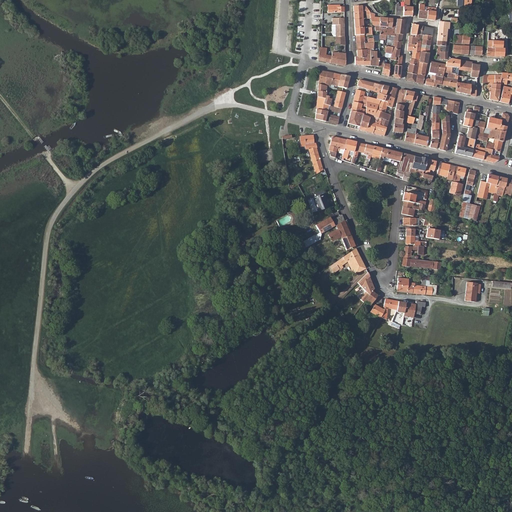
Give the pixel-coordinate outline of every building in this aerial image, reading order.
[(403,0),(403,7),(403,15),(403,16),(412,16),(412,8),(409,7),(409,0),(403,0)] [(395,4),(395,15),(403,15),(403,7),(398,7),(399,4),(395,4)] [(418,5),(416,20),(434,22),(436,10),(426,8),(425,13),(423,13),(424,6),(423,6),(418,5)] [(326,6),(326,15),(335,14),(335,9),(339,9),(339,6),(326,6)] [(352,8),(353,21),(363,20),(362,17),(363,17),(363,13),(362,13),(362,12),(361,7),(352,8)] [(371,24),(371,27),(375,27),(375,32),(378,32),(379,30),(379,18),(375,19),(373,18),(370,18),(370,20),(371,24)] [(379,30),(385,30),(394,31),(396,19),(389,19),(379,18),(379,30)] [(394,36),(403,37),(403,21),(396,19),(394,31),(394,36)] [(334,37),(334,39),(343,39),(343,20),(331,20),(331,26),(335,26),(335,27),(334,37)] [(354,30),(362,29),(365,29),(371,29),(371,27),(371,24),(367,24),(363,25),(363,20),(353,21),(354,30)] [(437,37),(445,37),(446,27),(449,27),(450,21),(439,21),(437,37)] [(416,38),(415,40),(422,41),(423,37),(422,36),(417,36),(418,27),(411,26),(410,37),(416,38)] [(423,37),(431,37),(433,29),(427,28),(423,28),(422,36),(423,37)] [(503,59),(503,57),(503,51),(502,51),(502,44),(501,43),(501,33),(494,31),(493,43),(486,43),(486,58),(503,59)] [(355,37),(355,45),(364,44),(363,36),(355,37)] [(393,43),(401,44),(403,37),(394,36),(394,37),(393,43)] [(467,47),(475,47),(475,46),(476,38),(468,37),(467,47)] [(335,46),(344,47),(344,39),(343,39),(334,39),(335,46)] [(387,42),(387,48),(393,49),(393,51),(400,52),(401,44),(393,43),(388,42),(387,42)] [(448,52),(448,44),(448,42),(445,42),(444,46),(440,46),(440,51),(448,52)] [(413,52),(412,61),(418,62),(419,58),(420,49),(421,46),(415,45),(414,46),(408,46),(407,53),(413,52)] [(448,56),(448,52),(440,51),(440,46),(437,45),(436,51),(436,56),(439,56),(439,59),(446,59),(448,56)] [(453,55),(461,56),(462,48),(453,47),(453,55)] [(391,60),(391,61),(395,62),(396,62),(396,59),(399,59),(399,57),(400,52),(393,51),(393,49),(387,48),(385,48),(385,51),(384,59),(391,60)] [(419,58),(427,59),(429,50),(420,49),(419,58)] [(371,56),(369,67),(377,68),(379,61),(379,59),(379,55),(371,54),(371,56)] [(331,59),(329,65),(343,67),(345,66),(344,56),(332,55),(331,59)] [(318,56),(318,63),(329,65),(331,59),(325,58),(318,56)] [(355,66),(369,67),(371,56),(367,56),(366,59),(356,59),(354,59),(355,66)] [(394,67),(401,68),(402,58),(399,57),(399,59),(396,59),(396,62),(395,62),(394,67)] [(446,64),(445,67),(453,69),(458,70),(459,63),(457,63),(450,61),(446,64)] [(416,76),(424,77),(426,64),(418,63),(417,67),(416,76)] [(464,64),(459,63),(458,70),(458,71),(470,73),(471,67),(471,65),(464,64)] [(431,64),(429,72),(436,73),(436,71),(437,65),(432,64),(431,64)] [(383,68),(382,68),(381,76),(389,78),(390,66),(384,65),(383,68)] [(408,74),(416,76),(417,67),(411,66),(410,66),(408,74)] [(394,75),(393,79),(400,80),(401,68),(394,67),(394,70),(393,69),(392,75),(394,75)] [(479,68),(471,67),(470,73),(469,79),(477,80),(479,68)] [(319,72),(318,85),(324,87),(327,74),(323,73),(319,72)] [(324,87),(327,87),(328,87),(329,85),(331,85),(332,81),(333,75),(329,75),(327,74),(324,87)] [(407,82),(415,84),(416,76),(408,74),(406,81),(407,82)] [(333,75),(332,81),(347,84),(349,79),(333,75)] [(450,79),(449,88),(456,89),(456,84),(457,81),(454,81),(455,76),(452,75),(449,75),(448,79),(450,79)] [(416,76),(415,84),(422,85),(424,77),(416,76)] [(435,80),(433,88),(437,89),(437,86),(449,88),(450,79),(448,79),(443,78),(435,77),(435,80)] [(435,80),(426,79),(425,87),(433,89),(433,88),(435,80)] [(332,81),(331,85),(338,87),(338,88),(346,90),(347,84),(332,81)] [(373,88),(374,85),(366,83),(359,82),(357,88),(372,91),(373,88)] [(456,89),(455,94),(469,97),(470,86),(456,84),(456,89)] [(318,85),(317,92),(320,93),(325,94),(327,87),(324,87),(318,85)] [(386,97),(389,89),(387,88),(378,86),(377,90),(381,92),(380,94),(382,95),(386,97)] [(489,102),(497,104),(500,87),(495,86),(490,86),(489,91),(491,92),(489,102)] [(392,90),(389,89),(386,97),(394,100),(397,91),(392,90)] [(511,90),(503,89),(499,104),(508,106),(509,101),(511,101),(511,90)] [(317,92),(317,98),(324,100),(327,101),(331,102),(331,99),(325,97),(325,94),(320,93),(317,92)] [(404,101),(406,93),(402,92),(400,92),(399,92),(396,106),(403,108),(404,105),(405,106),(407,102),(404,101)] [(337,93),(335,103),(342,104),(345,95),(337,93)] [(411,103),(413,95),(408,94),(406,93),(404,101),(407,102),(411,103)] [(394,100),(386,97),(382,95),(380,102),(386,104),(392,106),(394,100)] [(363,99),(355,97),(353,103),(361,105),(361,107),(366,108),(366,105),(368,98),(363,97),(363,99)] [(317,98),(315,111),(321,112),(322,111),(324,112),(325,107),(323,106),(324,100),(317,98)] [(386,104),(380,102),(373,100),(372,107),(378,108),(379,108),(385,110),(386,108),(386,104)] [(416,104),(417,102),(414,104),(412,111),(420,112),(421,105),(416,104)] [(333,109),(341,111),(342,104),(335,103),(333,109)] [(412,111),(414,104),(411,106),(409,107),(406,116),(411,117),(412,111)] [(370,117),(372,107),(366,105),(366,108),(361,107),(361,110),(365,111),(364,115),(360,128),(362,129),(361,132),(373,135),(377,120),(370,117)] [(378,108),(372,107),(370,117),(377,120),(382,122),(383,120),(384,114),(385,111),(385,110),(379,108),(378,108)] [(456,116),(457,108),(450,107),(450,109),(446,109),(445,114),(456,116)] [(352,108),(348,125),(356,127),(360,114),(361,110),(352,108)] [(477,115),(478,110),(472,108),(471,116),(464,114),(463,121),(471,123),(472,120),(474,120),(475,120),(476,115),(477,115)] [(320,117),(319,122),(326,124),(327,118),(327,116),(328,113),(321,112),(315,111),(315,116),(320,117)] [(402,113),(395,111),(394,119),(403,121),(403,115),(403,114),(402,113)] [(426,123),(427,114),(420,113),(419,121),(423,122),(426,123)] [(508,116),(501,115),(499,123),(487,120),(484,130),(486,131),(496,133),(498,127),(506,129),(509,119),(508,116)] [(450,120),(450,116),(443,116),(440,116),(441,124),(448,124),(447,120),(450,120)] [(327,118),(326,124),(337,126),(339,119),(330,117),(330,119),(327,118)] [(403,121),(394,119),(393,133),(403,135),(404,126),(403,126),(403,121)] [(382,122),(377,120),(373,135),(384,138),(386,130),(381,128),(382,122)] [(470,125),(471,123),(463,121),(462,128),(469,130),(470,125)] [(502,143),(506,129),(498,127),(496,133),(486,131),(486,133),(487,133),(487,136),(482,135),(483,134),(481,133),(483,125),(477,124),(476,131),(473,141),(479,143),(484,144),(485,139),(491,141),(494,141),(502,143)] [(405,143),(414,145),(416,134),(416,133),(417,130),(417,126),(414,125),(413,125),(411,131),(408,130),(405,143)] [(473,141),(476,131),(471,130),(470,131),(467,130),(465,138),(462,137),(462,139),(465,139),(473,141)] [(427,139),(426,139),(423,139),(423,136),(416,134),(414,145),(425,148),(427,139)] [(444,153),(448,136),(441,136),(438,151),(444,153)] [(313,145),(313,137),(304,138),(306,148),(306,151),(309,151),(316,150),(315,145),(313,145)] [(464,144),(465,139),(462,139),(460,138),(457,137),(453,155),(461,157),(463,149),(461,149),(462,144),(464,144)] [(337,150),(339,140),(335,139),(331,138),(329,151),(330,153),(330,158),(335,159),(337,150)] [(469,158),(473,141),(465,139),(464,144),(466,145),(465,150),(463,149),(461,157),(469,158)] [(344,152),(346,142),(342,141),(339,140),(337,150),(344,152)] [(437,140),(430,140),(428,149),(435,150),(437,140)] [(479,143),(473,141),(469,158),(481,161),(483,154),(476,152),(478,147),(479,143)] [(354,151),(356,144),(352,143),(346,142),(344,152),(341,161),(343,162),(344,160),(346,161),(348,153),(353,154),(354,151)] [(486,144),(484,144),(479,143),(478,147),(476,152),(483,154),(484,150),(485,149),(486,144)] [(499,153),(501,148),(493,145),(490,145),(486,144),(485,149),(484,150),(492,152),(499,153)] [(371,156),(373,148),(367,147),(360,145),(358,152),(368,155),(367,161),(370,162),(371,156)] [(378,164),(381,151),(379,150),(373,148),(371,156),(377,157),(375,163),(378,164)] [(323,172),(316,150),(309,151),(316,176),(319,174),(323,172)] [(491,157),(492,152),(484,150),(483,154),(481,161),(489,163),(491,156),(491,157)] [(394,162),(399,163),(401,155),(391,153),(381,151),(378,164),(376,173),(380,174),(382,164),(382,162),(383,159),(394,162)] [(397,171),(410,174),(411,170),(414,159),(407,157),(401,155),(399,163),(397,171)] [(411,170),(423,173),(426,161),(423,161),(421,160),(420,161),(414,159),(411,170)] [(423,173),(422,175),(428,177),(430,172),(433,173),(435,164),(431,163),(426,161),(423,173)] [(436,177),(447,179),(448,175),(450,167),(444,165),(439,164),(436,177)] [(463,179),(465,171),(461,170),(457,169),(454,184),(457,185),(459,178),(463,179)] [(402,181),(407,183),(410,174),(397,171),(395,179),(398,180),(398,178),(400,178),(402,179),(402,181)] [(472,187),(476,173),(472,172),(469,171),(466,186),(472,187)] [(427,183),(428,185),(431,184),(432,178),(428,177),(422,175),(421,179),(429,181),(429,182),(427,183)] [(494,195),(498,178),(488,176),(486,184),(483,197),(487,198),(488,194),(494,195)] [(501,197),(506,180),(501,179),(498,178),(494,195),(492,202),(496,203),(498,196),(501,197)] [(510,197),(511,188),(511,181),(506,180),(501,197),(501,199),(503,199),(504,196),(510,197)] [(479,191),(478,191),(477,195),(483,197),(486,184),(481,183),(479,191)] [(459,194),(460,187),(457,186),(457,185),(454,184),(453,184),(451,193),(459,194)] [(420,205),(426,206),(426,204),(415,201),(416,196),(404,193),(403,202),(404,202),(414,204),(420,205)] [(470,196),(464,194),(458,217),(476,221),(480,207),(469,204),(471,196),(470,196)] [(319,212),(330,208),(325,195),(314,199),(319,212)] [(427,213),(434,215),(434,213),(433,213),(436,202),(432,201),(433,199),(431,199),(427,213)] [(415,211),(424,213),(426,206),(420,205),(419,209),(413,208),(414,204),(404,202),(404,204),(403,208),(415,211)] [(403,208),(402,215),(413,218),(415,211),(403,208)] [(345,222),(343,216),(332,222),(330,219),(316,227),(320,236),(336,227),(344,223),(345,222)] [(416,218),(403,218),(403,225),(418,226),(419,220),(420,221),(420,219),(416,218)] [(432,225),(432,221),(427,220),(424,220),(423,226),(427,226),(427,229),(435,230),(436,226),(432,225)] [(346,239),(350,237),(346,228),(338,231),(328,236),(332,243),(341,238),(345,236),(346,239)] [(435,230),(427,229),(426,238),(438,240),(439,230),(435,230)] [(416,238),(423,239),(423,236),(417,235),(417,231),(406,230),(406,238),(416,238)] [(317,233),(301,242),(304,248),(320,239),(317,233)] [(345,249),(354,245),(350,237),(346,239),(345,236),(341,238),(342,241),(345,249)] [(420,248),(423,249),(423,247),(421,247),(421,243),(416,243),(416,238),(406,238),(405,246),(413,247),(420,248)] [(405,248),(403,260),(419,261),(419,258),(412,257),(413,252),(419,253),(418,257),(420,257),(420,248),(413,247),(413,248),(405,248)] [(356,273),(365,269),(355,248),(350,251),(342,257),(328,267),(333,273),(338,269),(340,272),(343,270),(342,267),(347,263),(346,261),(348,259),(353,269),(356,273)] [(402,268),(419,269),(419,262),(419,261),(403,260),(402,268)] [(441,272),(441,264),(419,262),(419,269),(433,270),(433,271),(441,272)] [(361,300),(366,303),(373,293),(375,291),(368,274),(358,285),(366,293),(361,300)] [(397,293),(414,295),(414,287),(413,287),(413,283),(408,283),(408,280),(398,279),(397,293)] [(476,293),(477,284),(477,283),(467,282),(465,301),(475,302),(476,293)] [(414,287),(414,295),(432,297),(432,289),(426,288),(414,287)] [(373,293),(366,303),(371,307),(378,297),(373,293)] [(386,301),(384,308),(386,309),(386,312),(388,312),(389,310),(397,311),(398,303),(386,301)] [(425,309),(426,306),(426,304),(410,302),(409,306),(398,303),(397,311),(414,315),(416,308),(421,308),(425,309)] [(380,320),(381,320),(381,319),(382,318),(386,312),(386,309),(384,308),(383,310),(375,306),(371,314),(381,318),(380,320)]
